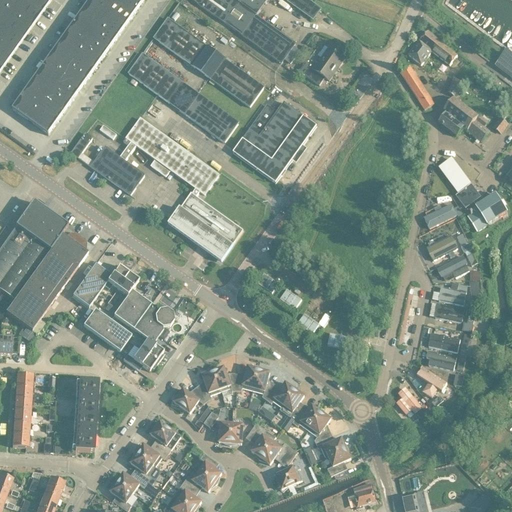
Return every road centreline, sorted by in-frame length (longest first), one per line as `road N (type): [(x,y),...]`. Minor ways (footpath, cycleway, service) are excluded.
road 1 (unclassified): [(218,304),(0,150)]
road 2 (unclassified): [(258,252),(388,64)]
road 3 (residential): [(408,263),(433,140),(428,119),(388,64)]
road 4 (unclassified): [(362,412),(218,304)]
road 5 (residential): [(387,360),(413,354),(429,288),(408,263)]
